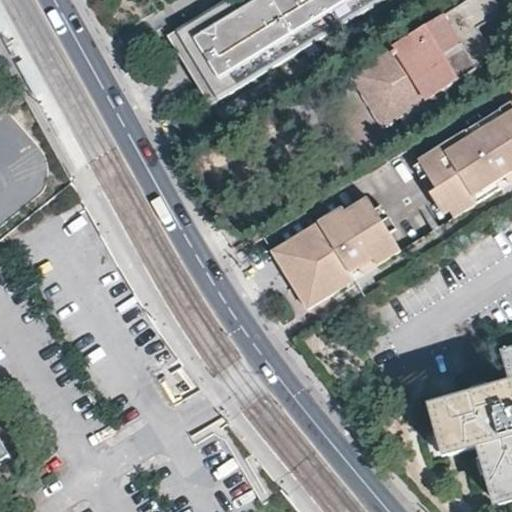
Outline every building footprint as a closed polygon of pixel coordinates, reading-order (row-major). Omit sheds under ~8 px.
[(213,105),(385,0),(230,0),(170,37),(181,56),(201,86),(213,105)] [(428,102),(478,71),(460,41),(479,29),(497,18),(501,6),(497,0),(470,0),(367,64),(392,104),(418,88),(428,102)] [(460,41),(478,71),(497,59),(479,29),(460,41)] [(17,64),(33,93),(39,90),(23,60),(17,64)] [(505,178),(510,184),(511,183),(511,104),(484,122),(472,129),(421,160),(422,162),(430,175),(441,195),(448,207),(455,219),(502,190),(498,184),(505,178)] [(502,190),(510,184),(505,178),(498,184),(502,190)] [(359,268),(363,274),(401,252),(390,234),(375,211),(368,198),(345,213),(342,209),(272,251),(308,309),(355,280),(351,274),(359,268)] [(355,280),(363,274),(359,268),(351,274),(355,280)] [(511,354),(505,357),(511,382),(511,387),(435,410),(449,457),(483,447),(501,506),(511,503),(511,354)] [(0,462),(9,457),(0,443),(0,462)]
